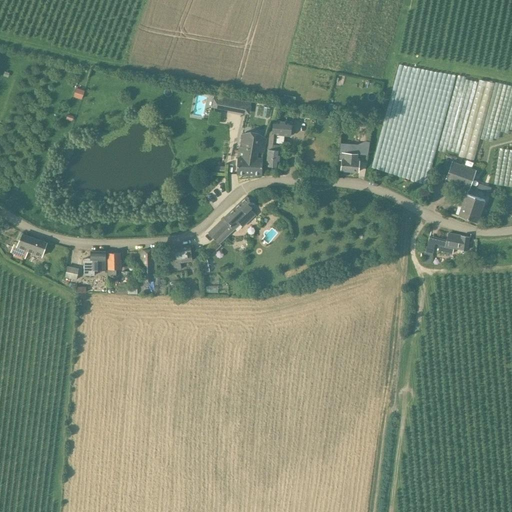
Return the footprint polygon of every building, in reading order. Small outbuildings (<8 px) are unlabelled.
[(472,138),(467,158),(474,160),(493,82),(479,78),(466,133),(467,133),(466,136),(472,138)] [(76,87),(73,96),(81,99),(85,90),(76,87)] [(318,105),(321,95),(312,93),(310,103),(318,105)] [(284,94),(283,101),(295,103),(296,96),(284,94)] [(221,97),(219,108),(244,113),(246,102),(221,97)] [(270,131),(267,166),(279,167),(281,146),(283,146),(284,135),(290,136),(292,122),(272,120),(271,131),(270,131)] [(238,157),(239,157),(238,174),(262,175),(263,158),(257,157),(258,152),(264,153),(266,138),(244,134),(241,134),(238,157)] [(340,152),(339,159),(342,160),(341,166),(341,170),(358,172),(359,160),(359,159),(357,158),(357,154),(357,153),(358,145),(358,144),(341,143),(340,152)] [(465,188),(468,189),(475,170),(451,162),(445,181),(465,188)] [(485,200),(467,194),(468,189),(465,188),(462,196),(465,197),(458,216),(477,223),(485,200)] [(255,205),(252,202),(253,199),(251,197),(249,198),(247,196),(224,218),(226,220),(219,226),(217,224),(209,233),(216,240),(231,225),(235,228),(240,223),(243,226),(255,215),(250,209),(255,205)] [(446,244),(440,242),(438,251),(452,254),(454,248),(459,249),(459,248),(467,250),(470,238),(448,233),(446,244)] [(25,258),(28,250),(42,255),(46,243),(23,234),(18,246),(13,244),(10,253),(25,258)] [(221,245),(219,243),(216,240),(207,249),(212,254),(221,245)] [(180,262),(192,260),(190,246),(172,249),(175,269),(181,268),(180,262)] [(154,264),(154,250),(141,251),(142,283),(153,282),(153,276),(154,276),(154,264)] [(106,252),(91,251),(91,260),(89,260),(89,270),(106,271),(106,260),(105,260),(106,252)] [(108,253),(109,269),(108,269),(108,276),(116,275),(116,269),(121,269),(120,253),(108,253)] [(76,280),(79,268),(67,266),(64,277),(76,280)] [(121,280),(137,280),(137,271),(121,272),(121,280)]
